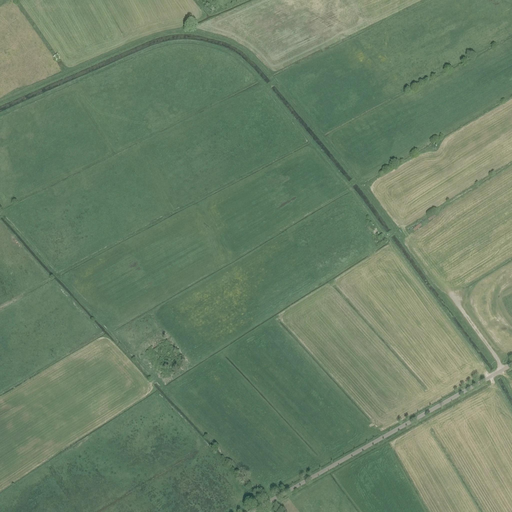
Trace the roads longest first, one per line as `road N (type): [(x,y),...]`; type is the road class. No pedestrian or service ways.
road 1 (track): [(274,82),(242,48),(179,30),(0,101)]
road 2 (unclassified): [(251,511),(511,364)]
road 3 (track): [(387,236),(397,231),(356,179),(274,82),(266,87)]
road 4 (track): [(397,231),(502,370)]
